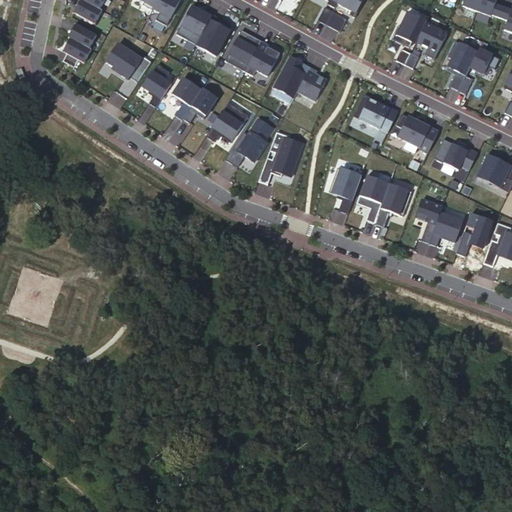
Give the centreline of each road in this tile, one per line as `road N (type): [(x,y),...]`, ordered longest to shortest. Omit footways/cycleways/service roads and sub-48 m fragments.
road 1 (residential): [(48,0),(39,70),(230,200),(511,303)]
road 2 (residential): [(234,0),(511,141)]
